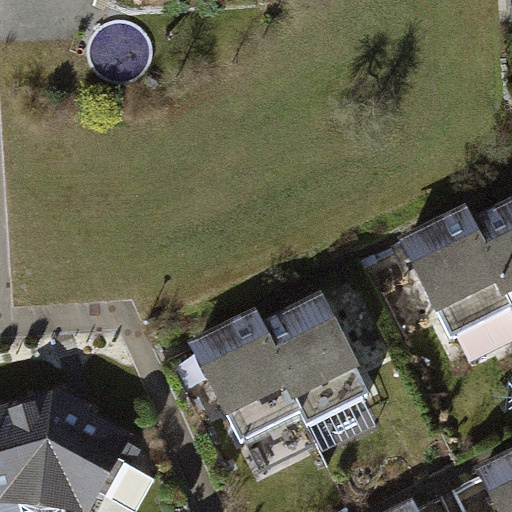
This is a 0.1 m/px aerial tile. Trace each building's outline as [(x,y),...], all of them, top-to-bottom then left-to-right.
[(469,210),(396,249),(448,346),(511,311),(511,214),(480,231),(469,210)] [(397,354),(359,285),(336,298),(374,366),(397,354)] [(264,325),(189,364),(234,450),(293,419),(302,436),(373,399),(324,306),(269,335),(264,325)] [(59,397),(0,413),(0,511),(111,511),(153,448),(59,397)] [(511,511),(511,467),(476,487),(489,511),(511,511)]
